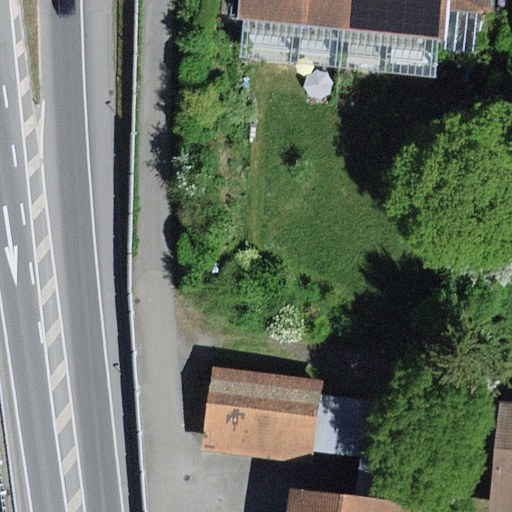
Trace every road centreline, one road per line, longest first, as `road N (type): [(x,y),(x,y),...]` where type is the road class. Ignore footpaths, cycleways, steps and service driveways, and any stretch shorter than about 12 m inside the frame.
road 1 (motorway): [(98,511),(60,0)]
road 2 (motorway): [(0,153),(55,511)]
